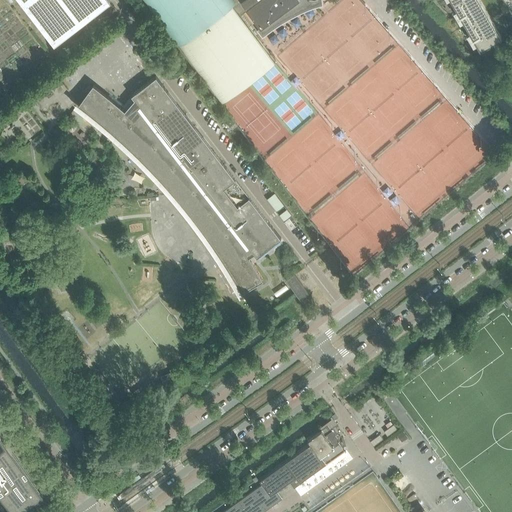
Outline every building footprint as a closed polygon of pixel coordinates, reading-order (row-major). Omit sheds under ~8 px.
[(108,0),(21,0),(54,42),(108,0)] [(275,60),(239,12),(241,11),(243,11),(246,9),(263,31),(263,30),(273,23),(284,16),(295,10),(299,8),(302,6),(304,4),(308,6),(309,0),(143,0),(220,102),(221,102),(275,61),(275,60)] [(449,0),(480,48),(501,34),(479,0),(449,0)] [(93,84),(78,103),(85,109),(102,123),(119,137),(135,152),(150,168),(165,184),(179,200),(193,217),(206,235),(218,253),(230,272),(241,291),(263,279),(249,256),(253,253),(281,237),(224,164),(156,75),(155,76),(131,94),(134,98),(124,109),(108,95),(93,84)] [(295,226),(289,217),(284,221),(290,230),(295,226)] [(297,278),(294,273),(286,280),(291,287),(293,289),(300,299),(308,293),(297,278)] [(289,289),(286,285),(274,294),(276,297),(277,298),(289,289)] [(170,378),(180,373),(177,366),(169,369),(170,370),(166,371),(167,373),(160,376),(163,383),(171,380),(170,378)] [(262,484),(222,511),(262,511),(282,498),(277,491),(290,482),(294,488),(297,485),(296,484),(299,482),(300,483),(303,481),(303,480),(345,450),(346,450),(335,435),(341,430),(336,423),(322,433),(321,430),(309,439),(312,443),(260,480),(259,480),(262,484)] [(387,436),(397,429),(393,424),(384,431),(387,436)] [(373,446),(383,439),(380,434),(370,441),(373,446)]
